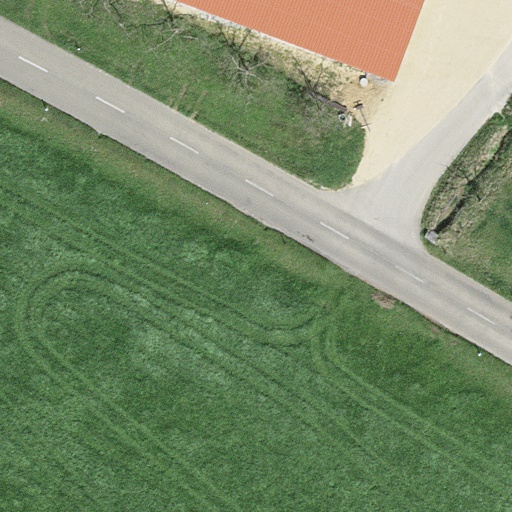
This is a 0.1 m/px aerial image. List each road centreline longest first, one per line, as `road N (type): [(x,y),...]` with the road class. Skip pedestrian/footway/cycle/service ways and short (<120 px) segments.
road 1 (secondary): [(0,46),(511,330)]
road 2 (track): [(362,241),(511,65)]
